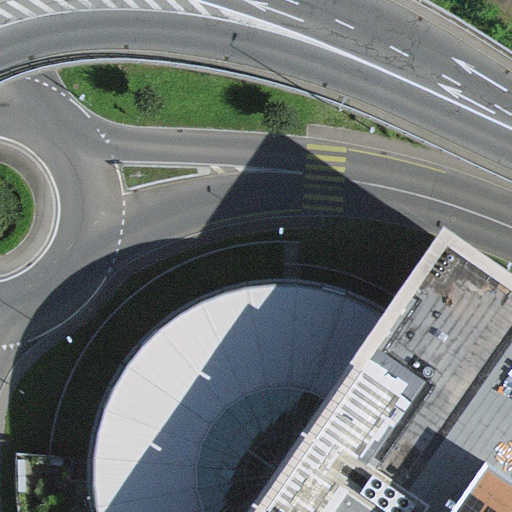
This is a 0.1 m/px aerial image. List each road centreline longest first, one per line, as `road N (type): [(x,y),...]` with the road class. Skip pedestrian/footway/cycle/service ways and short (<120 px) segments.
road 1 (unclassified): [(511,228),(400,188),(325,172),(222,168),(95,178)]
road 2 (secondary): [(169,0),(285,27),(511,116)]
road 3 (unclassified): [(0,305),(42,292),(68,272),(93,228),(95,178)]
road 4 (unclassified): [(95,178),(61,119),(0,92)]
